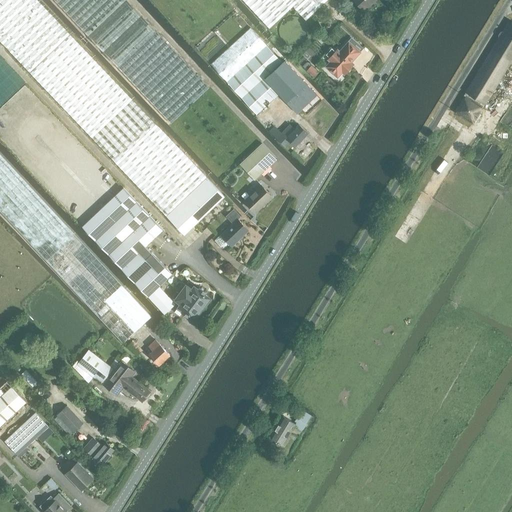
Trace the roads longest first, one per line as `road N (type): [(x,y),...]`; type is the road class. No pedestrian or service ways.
road 1 (residential): [(510,0),(192,511)]
road 2 (tertiary): [(116,511),(428,0)]
road 3 (track): [(165,224),(0,51)]
road 4 (track): [(281,158),(131,0)]
